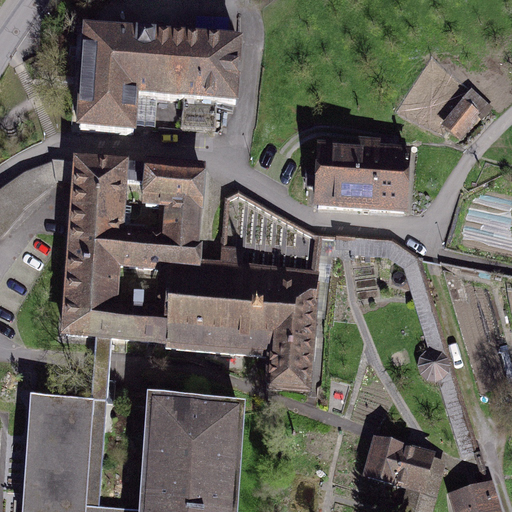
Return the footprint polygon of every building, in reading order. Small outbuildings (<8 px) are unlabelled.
[(138,40),(86,37),(80,132),(133,135),(136,98),(236,105),(240,47),(154,41),(154,40),(139,39),(138,40)] [(472,93),(445,125),(461,138),(479,117),(482,120),(491,109),(472,93)] [(320,188),(319,209),(404,214),(406,169),(408,169),(408,165),(407,165),(407,149),(360,147),(360,155),(322,153),(321,173),(309,173),(308,188),(320,188)] [(214,177),(80,167),(65,343),(306,360),(312,270),(209,261),(214,177)] [(0,238),(35,195),(15,179),(0,198),(0,238)] [(84,508),(91,401),(19,401),(12,511),(237,511),(245,412),(138,406),(132,510),(84,508)] [(432,511),(447,460),(384,443),(374,477),(401,484),(393,511),(432,511)] [(503,511),(495,481),(450,494),(454,511),(503,511)]
